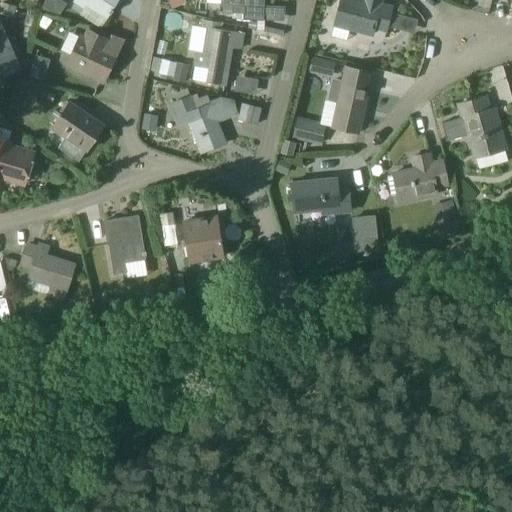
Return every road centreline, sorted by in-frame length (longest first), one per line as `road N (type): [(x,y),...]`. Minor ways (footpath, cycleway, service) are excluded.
road 1 (unclassified): [(0,385),(280,315)]
road 2 (unclassified): [(280,315),(511,249)]
road 3 (unclassified): [(247,189),(301,0)]
road 4 (unclassified): [(128,164),(148,0)]
road 5 (unclassified): [(0,221),(117,187),(128,164)]
road 6 (unclassified): [(369,153),(462,41)]
road 7 (unclassified): [(280,315),(272,236),(247,189)]
road 8 (unclassified): [(247,189),(128,164)]
